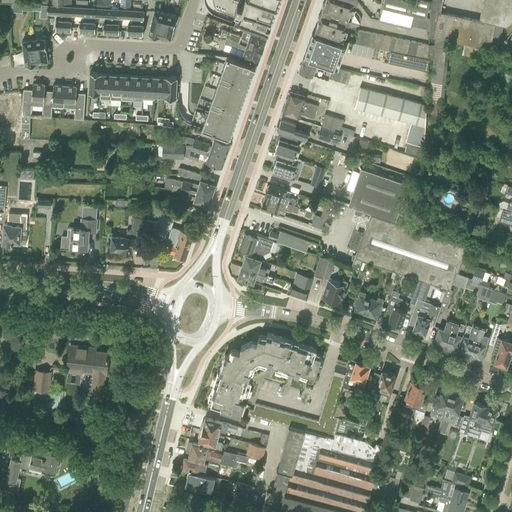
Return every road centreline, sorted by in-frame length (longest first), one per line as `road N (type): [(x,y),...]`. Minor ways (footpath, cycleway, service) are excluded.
road 1 (tertiary): [(511,387),(300,317),(216,304)]
road 2 (secondary): [(298,0),(214,246)]
road 3 (residential): [(195,0),(176,49),(81,45),(73,73),(0,74)]
road 4 (secondary): [(143,511),(171,391)]
